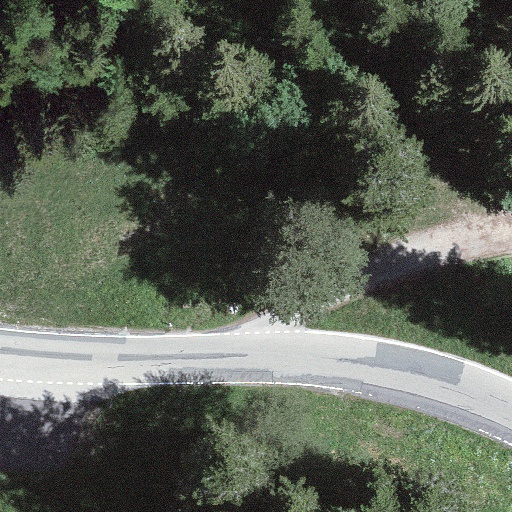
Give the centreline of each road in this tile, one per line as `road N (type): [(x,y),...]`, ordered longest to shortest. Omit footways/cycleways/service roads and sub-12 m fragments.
road 1 (tertiary): [(511,410),(450,385),(344,360),(0,357)]
road 2 (track): [(221,358),(319,296),(468,240),(511,234)]
